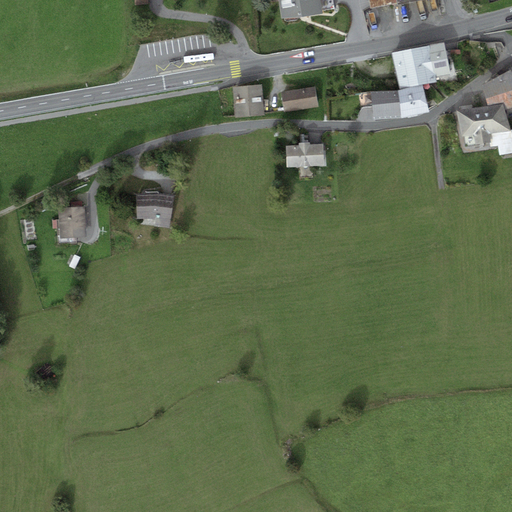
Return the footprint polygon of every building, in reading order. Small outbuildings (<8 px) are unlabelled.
[(281,0),(284,15),(298,12),(298,15),(306,14),(320,11),(320,9),(318,0),(281,0)] [(333,0),(318,0),(320,9),(335,7),(333,0)] [(404,0),(398,1),(402,22),(441,14),(438,0),(404,0)] [(487,42),(470,39),(470,49),(467,65),(480,67),(482,51),(487,42)] [(442,43),(428,46),(435,75),(448,73),(442,43)] [(428,46),(394,52),(401,86),(435,80),(435,75),(428,46)] [(511,70),(486,85),(488,106),(492,106),(493,107),(501,105),(503,109),(511,104),(511,70)] [(400,91),(373,93),(373,99),(367,100),(369,110),(374,110),(375,116),(403,115),(427,110),(422,85),(400,91)] [(260,86),(236,88),(238,114),(262,112),(260,86)] [(314,88),(283,93),(286,109),(317,104),(314,88)] [(488,106),(458,110),(463,134),(465,134),(466,144),(490,141),(488,131),(496,131),(501,153),(511,150),(511,139),(510,129),(503,109),(501,105),(493,107),(492,106),(488,106)] [(301,145),(288,146),(289,165),(303,164),(303,161),(308,161),(308,164),(323,163),(322,144),(309,145),(308,139),(304,139),(304,134),(300,134),(301,145)] [(159,194),(138,195),(139,216),(151,216),(159,217),(169,218),(172,199),(173,199),(173,195),(171,195),(171,196),(159,194)] [(52,205),(49,198),(40,202),(43,209),(52,205)] [(72,208),(61,209),(62,222),(58,222),(59,243),(77,242),(76,228),(84,228),(83,208),(82,208),(82,201),(72,202),(72,208)] [(169,218),(159,217),(158,224),(168,226),(169,218)] [(53,371),(48,364),(37,372),(43,379),(53,371)]
